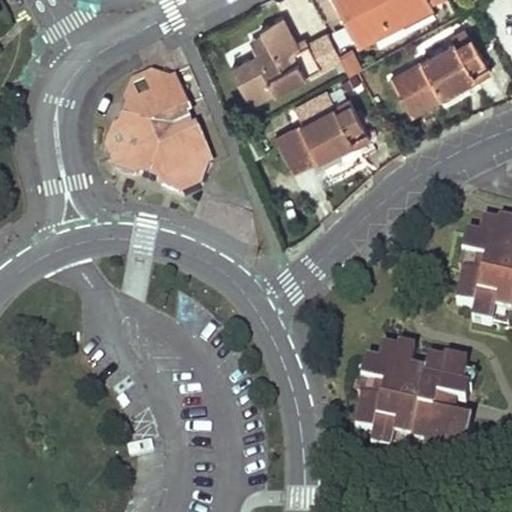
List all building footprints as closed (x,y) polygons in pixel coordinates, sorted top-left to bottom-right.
[(334,0),(358,45),(403,22),(400,16),(429,1),(429,0),(334,0)] [(429,1),(400,16),(403,22),(433,7),(429,1)] [(257,53),(232,65),(251,103),(306,75),(298,58),(289,43),(294,41),(282,16),(262,27),(264,33),(270,46),(257,53)] [(294,41),(289,43),(298,58),(306,75),(340,58),(338,54),(324,26),(294,41)] [(454,37),(389,76),(407,107),(437,91),(471,72),(474,77),(489,68),(469,34),(464,27),(452,34),(454,37)] [(264,33),(250,40),(257,53),(270,46),(264,33)] [(361,68),(350,48),(338,54),(340,58),(349,74),(361,68)] [(407,107),(411,115),(441,97),(474,77),(471,72),(437,91),(407,107)] [(140,82),(123,89),(118,91),(100,138),(94,154),(104,176),(136,189),(168,201),(189,191),(191,184),(198,170),(201,168),(166,88),(160,90),(140,82)] [(327,87),(294,104),(302,119),(335,102),(327,87)] [(302,119),(275,133),(293,169),(332,148),(352,138),(355,143),(370,136),(349,95),(335,102),(302,119)] [(511,222),(501,220),(500,226),(484,222),(480,239),(468,236),(463,256),(473,259),(470,275),(464,273),(456,304),(473,308),(476,309),(473,323),(491,327),(493,327),(496,315),(511,318),(511,222)] [(473,259),(463,256),(460,272),(464,273),(470,275),(473,259)] [(511,318),(496,315),(493,327),(511,331),(511,318)] [(367,363),(363,383),(373,385),(369,400),(364,399),(357,431),(371,434),(374,435),(371,448),(389,452),(392,453),(394,440),(424,447),(422,460),(425,460),(443,464),(446,452),(449,452),(464,456),(472,423),(455,420),(456,412),(458,404),(465,406),(469,391),(462,390),(466,374),(468,364),(446,359),(444,363),(429,360),(426,374),(411,371),(416,351),(400,347),(398,352),(383,349),(379,365),(367,363)] [(476,376),(466,374),(462,390),(469,391),(472,392),(476,376)] [(373,385),(363,383),(359,398),(364,399),(369,400),(373,385)] [(424,447),(394,440),(392,453),(422,460),(424,447)]
